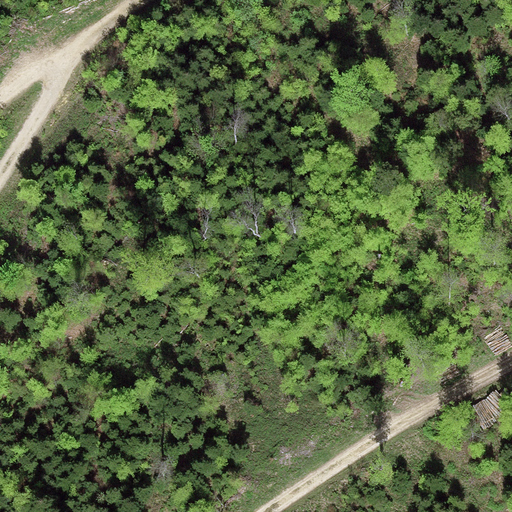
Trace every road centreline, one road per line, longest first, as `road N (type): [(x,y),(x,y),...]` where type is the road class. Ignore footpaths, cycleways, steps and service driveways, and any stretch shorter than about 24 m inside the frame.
road 1 (track): [(268,511),(511,359)]
road 2 (track): [(0,175),(79,40),(129,0)]
